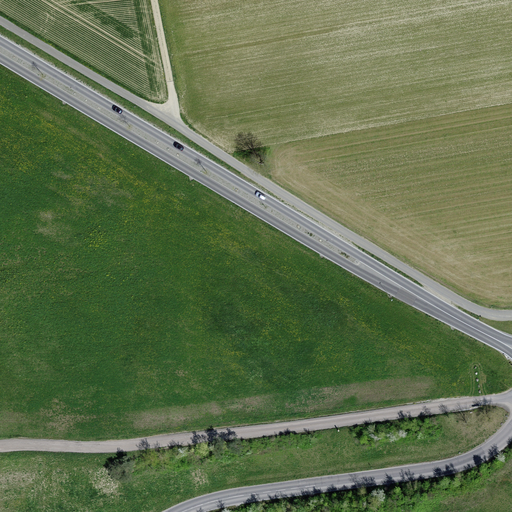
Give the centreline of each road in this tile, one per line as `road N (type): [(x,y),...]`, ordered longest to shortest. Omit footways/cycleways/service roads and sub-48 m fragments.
road 1 (track): [(511,315),(448,295),(0,20)]
road 2 (primary): [(385,279),(0,41)]
road 3 (primary): [(0,57),(351,267),(385,279)]
road 4 (residential): [(511,430),(441,467),(219,498),(185,511)]
road 5 (primary): [(385,279),(502,342)]
road 6 (track): [(168,120),(172,92),(154,0)]
